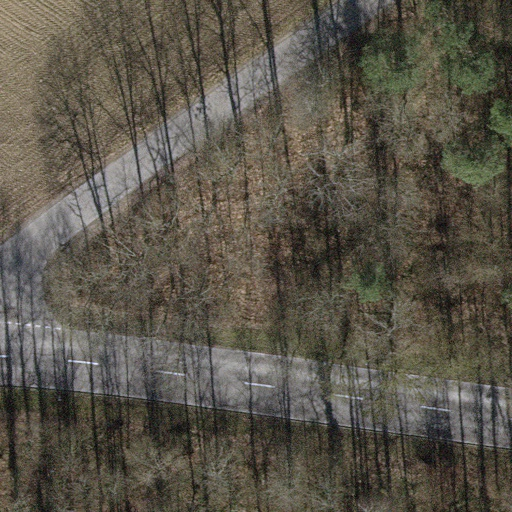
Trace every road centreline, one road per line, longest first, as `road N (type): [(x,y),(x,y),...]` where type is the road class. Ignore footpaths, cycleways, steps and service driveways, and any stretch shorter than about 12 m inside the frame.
road 1 (tertiary): [(511,419),(0,356)]
road 2 (unclassified): [(361,0),(21,254),(0,296)]
